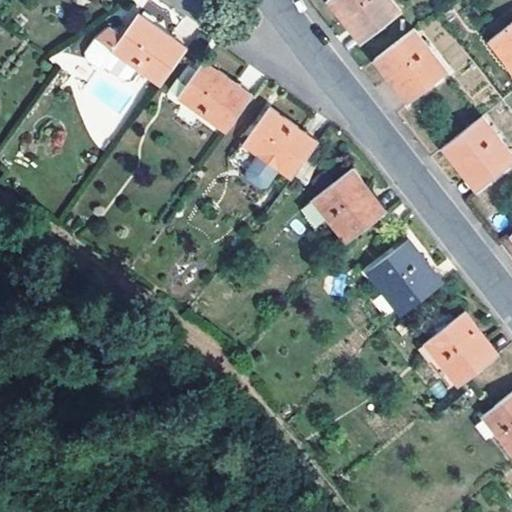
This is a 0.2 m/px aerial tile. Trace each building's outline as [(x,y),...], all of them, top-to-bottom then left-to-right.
[(392,0),(329,0),(344,19),(347,17),(350,14),(367,37),(401,11),(392,0)] [(137,13),(121,35),(108,26),(96,37),(86,50),(87,58),(100,66),(107,65),(117,73),(124,72),(132,62),(162,83),(188,47),(137,13)] [(347,17),(344,19),(361,42),(367,37),(350,14),(347,17)] [(511,22),(491,38),(511,67),(511,22)] [(446,70),(414,27),(374,58),(388,75),(392,73),(395,70),(403,80),(395,85),(407,100),(416,94),(446,70)] [(205,60),(179,95),(227,130),(254,94),(205,60)] [(392,73),(388,75),(395,85),(403,80),(395,70),(392,73)] [(294,176),(320,140),(272,107),(247,142),(262,153),(250,170),(250,176),(264,185),(270,185),(283,168),(294,176)] [(511,151),(483,114),(443,145),(458,164),(462,161),(466,157),(485,182),(511,160),(511,151)] [(462,161),(458,164),(477,188),(485,182),(466,157),(462,161)] [(353,168),(314,197),(348,241),(379,217),(359,192),(363,189),(367,186),(353,168)] [(379,217),(387,210),(367,186),(363,189),(359,192),(379,217)] [(410,239),(371,269),(403,312),(443,281),(410,239)] [(467,312),(428,342),(461,384),(494,358),(475,335),(481,330),(467,312)] [(500,354),(481,330),(475,335),(494,358),(500,354)] [(511,393),(485,414),(511,448),(511,393)]
